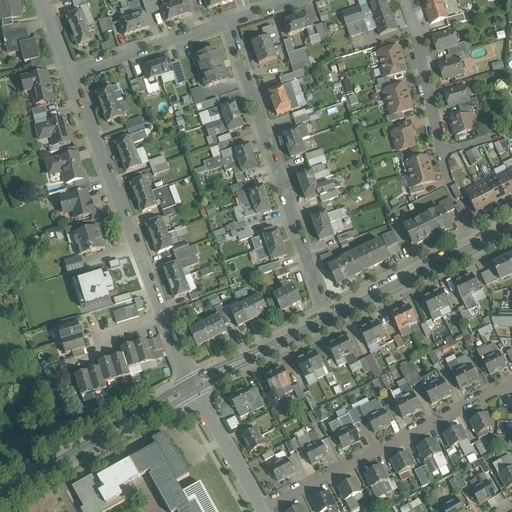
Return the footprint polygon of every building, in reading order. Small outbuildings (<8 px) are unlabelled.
[(0,0),(0,9),(2,22),(12,20),(21,18),(18,0),(0,0)] [(83,0),(71,0),(75,9),(85,6),(83,0)] [(128,5),(126,0),(121,2),(123,10),(121,11),(123,17),(121,17),(122,21),(119,22),(124,36),(137,32),(128,5)] [(150,1),(149,0),(142,0),(147,15),(154,13),(150,1)] [(156,0),(153,0),(150,1),(154,13),(160,11),(156,0)] [(172,0),(161,0),(164,8),(162,8),(166,23),(179,19),(174,4),(172,0)] [(183,1),(182,0),(172,0),(174,4),(179,19),(191,15),(187,0),(183,1)] [(218,0),(205,0),(208,9),(220,5),(218,0)] [(385,0),(367,0),(369,5),(370,5),(374,17),(390,11),(385,0)] [(440,0),(425,5),(431,24),(447,18),(444,11),(446,10),(444,3),(442,4),(440,0)] [(138,1),(128,5),(137,32),(149,28),(145,14),(142,14),(138,1)] [(361,9),(354,12),(357,22),(364,20),(361,9)] [(82,11),(67,17),(73,32),(88,26),(82,11)] [(374,17),(364,20),(368,32),(377,28),(380,36),(396,30),(390,11),(374,17)] [(322,21),(329,19),(326,12),(319,14),(322,21)] [(309,14),(296,18),(301,32),(306,30),(309,38),(316,36),(309,14)] [(296,18),(284,22),(289,36),(301,32),(296,18)] [(457,18),(447,21),(449,27),(459,24),(457,18)] [(112,29),(109,19),(104,21),(107,31),(112,29)] [(12,20),(2,22),(3,28),(13,26),(12,20)] [(364,20),(357,22),(361,34),(362,34),(368,32),(364,20)] [(357,22),(346,26),(350,38),(361,34),(357,22)] [(322,24),(315,27),(320,41),(327,39),(322,24)] [(88,26),(73,32),(78,46),(93,41),(88,26)] [(29,42),(28,34),(24,35),(23,31),(4,35),(7,52),(21,49),(24,63),(40,59),(35,40),(29,42)] [(453,32),(433,38),(437,52),(447,49),(457,46),(457,45),(457,43),(458,43),(459,41),(457,35),(455,34),(454,34),(453,32)] [(263,33),(252,37),(254,43),(265,39),(263,33)] [(254,43),(252,43),(256,54),(272,49),(268,38),(265,39),(254,43)] [(291,39),(284,41),(288,54),(295,52),(291,39)] [(457,46),(447,49),(449,56),(457,54),(467,51),(465,43),(457,45),(457,46)] [(386,45),(375,48),(376,54),(377,53),(388,50),(386,45)] [(388,50),(377,53),(381,66),(402,60),(398,47),(388,50)] [(295,52),(288,54),(292,67),(310,60),(306,48),(295,52)] [(217,49),(197,56),(202,72),(222,65),(217,49)] [(272,49),(256,54),(260,65),(276,59),(272,49)] [(449,56),(445,57),(447,63),(458,60),(457,54),(449,56)] [(169,59),(156,63),(161,77),(173,73),(169,59)] [(447,63),(439,65),(443,79),(449,77),(451,79),(454,78),(455,76),(463,73),(463,71),(465,68),(463,63),(461,62),(460,62),(459,59),(458,60),(447,63)] [(32,63),(33,69),(46,66),(45,60),(32,63)] [(310,60),(292,67),(294,73),(304,70),(312,67),(310,60)] [(402,60),(381,66),(381,68),(381,69),(382,75),(384,76),(385,78),(388,77),(406,72),(402,60)] [(495,70),(504,68),(502,61),(493,64),(495,70)] [(156,63),(144,67),(147,77),(149,81),(150,86),(157,83),(156,79),(161,77),(156,63)] [(222,65),(202,72),(208,88),(228,81),(222,65)] [(34,75),(47,72),(46,66),(33,69),(34,75)] [(187,80),(183,70),(178,71),(181,82),(187,80)] [(304,70),(294,73),(296,79),(306,76),(304,70)] [(34,87),(50,83),(47,72),(34,75),(21,78),(23,89),(34,87)] [(294,73),(280,78),(282,84),(296,79),(294,73)] [(157,83),(150,86),(149,81),(147,77),(143,78),(147,91),(148,94),(160,91),(157,83)] [(385,78),(377,81),(379,86),(390,83),(388,77),(385,78)] [(147,91),(143,78),(137,80),(141,93),(147,91)] [(141,93),(137,80),(130,83),(134,95),(141,93)] [(50,83),(34,87),(38,102),(36,103),(54,99),(50,83)] [(379,86),(375,88),(376,93),(384,91),(392,89),(390,83),(379,86)] [(283,87),(269,91),(273,104),(295,96),(291,84),(283,87)] [(119,85),(111,88),(117,102),(124,99),(119,85)] [(392,89),(384,91),(384,93),(384,95),(385,101),(387,102),(387,104),(408,98),(405,85),(392,89)] [(111,87),(96,93),(102,108),(117,102),(111,88),(111,87)] [(201,87),(190,91),(195,106),(201,104),(206,103),(201,87)] [(465,87),(445,93),(449,107),(458,104),(469,101),(468,99),(469,98),(471,96),(469,91),(467,89),(466,90),(465,87)] [(295,96),(273,104),(277,116),(299,108),(295,96)] [(206,103),(201,104),(203,110),(220,105),(218,98),(206,103)] [(408,98),(387,104),(391,116),(402,113),(412,110),(408,98)] [(477,98),(469,101),(458,104),(460,112),(472,108),(479,106),(477,98)] [(117,102),(102,108),(107,122),(122,117),(117,102)] [(235,102),(220,107),(209,112),(213,124),(239,115),(235,102)] [(45,107),(32,110),(34,117),(46,114),(45,107)] [(472,108),(460,112),(462,117),(470,115),(473,114),(472,108)] [(305,116),(304,111),(292,114),(294,120),(305,116)] [(402,113),(391,116),(386,117),(388,123),(403,119),(402,113)] [(46,114),(34,117),(35,123),(48,120),(46,114)] [(213,124),(210,124),(214,134),(228,130),(229,132),(243,127),(239,115),(213,124)] [(305,116),(294,120),(296,126),(308,122),(306,115),(305,116)] [(462,117),(451,121),(455,136),(475,130),(470,115),(462,117)] [(141,117),(125,123),(128,131),(144,125),(141,117)] [(63,118),(48,122),(48,124),(36,127),(39,141),(40,140),(40,137),(51,134),(54,146),(61,145),(73,142),(71,132),(67,133),(63,118)] [(410,123),(399,126),(400,130),(401,132),(412,129),(410,123)] [(144,125),(128,131),(130,137),(145,131),(145,132),(149,130),(146,124),(144,125)] [(305,126),(297,128),(283,133),(287,145),(301,141),(309,138),(305,126)] [(412,129),(401,132),(400,130),(392,133),(393,134),(391,136),(393,142),(395,143),(398,152),(415,147),(412,137),(414,136),(412,129)] [(130,137),(115,142),(121,157),(136,152),(133,144),(147,139),(145,132),(145,131),(130,137)] [(230,134),(219,138),(221,144),(232,140),(230,134)] [(232,140),(221,144),(223,150),(234,146),(232,140)] [(305,153),(301,141),(287,145),(291,157),(305,153)] [(499,142),(494,145),(499,155),(504,153),(499,142)] [(249,144),(221,154),(222,156),(204,163),(205,167),(207,172),(239,161),(253,156),(249,144)] [(54,146),(49,148),(50,154),(62,151),(61,145),(54,146)] [(77,147),(66,150),(68,155),(77,153),(77,154),(79,153),(77,147)] [(482,159),(476,148),(471,151),(476,162),(482,159)] [(317,151),(306,155),(308,161),(318,158),(319,158),(317,151)] [(471,151),(465,153),(471,164),(476,162),(471,151)] [(136,152),(121,157),(127,172),(141,167),(136,152)] [(68,155),(59,158),(60,159),(46,162),(49,173),(62,169),(66,184),(75,182),(86,179),(83,170),(82,170),(77,154),(77,153),(68,155)] [(414,153),(401,157),(403,164),(406,163),(416,160),(414,153)] [(253,156),(239,161),(241,167),(234,169),(236,176),(243,173),(257,169),(253,156)] [(164,157),(149,162),(152,169),(166,163),(164,157)] [(416,160),(406,163),(409,176),(430,170),(427,157),(416,160)] [(318,158),(308,161),(310,168),(320,164),(318,158)] [(455,160),(448,162),(450,168),(457,167),(455,160)] [(239,161),(207,172),(209,178),(234,169),(241,167),(239,161)] [(166,163),(152,169),(154,176),(169,170),(166,163)] [(311,170),(297,174),(301,187),(315,182),(316,182),(314,176),(327,172),(325,166),(311,170)] [(205,167),(195,171),(196,176),(207,172),(205,167)] [(430,170),(409,176),(413,188),(422,186),(434,182),(430,170)] [(234,176),(237,185),(246,182),(243,173),(236,176),(234,176)] [(511,181),(508,173),(497,178),(508,199),(511,197),(511,195),(511,194),(511,181)] [(316,182),(315,182),(317,188),(334,182),(332,176),(316,182)] [(146,178),(131,184),(137,198),(151,193),(146,178)] [(508,199),(497,178),(487,183),(487,184),(496,202),(502,199),(503,202),(508,199)] [(86,179),(75,182),(76,188),(89,185),(87,179),(86,179)] [(334,182),(317,188),(315,182),(301,187),(305,199),(319,194),(320,196),(331,192),(333,192),(333,191),(340,189),(338,181),(334,182)] [(234,196),(238,195),(237,194),(249,191),(246,182),(237,185),(231,187),(234,196)] [(487,184),(477,189),(487,210),(492,208),(491,205),(497,203),(496,202),(487,184)] [(76,188),(73,189),(75,195),(88,191),(88,192),(91,192),(89,185),(76,188)] [(462,197),(456,185),(450,188),(457,200),(462,197)] [(151,193),(137,198),(142,213),(157,207),(161,206),(174,200),(169,186),(151,193)] [(263,186),(249,191),(237,194),(238,195),(242,207),(267,198),(263,186)] [(422,186),(413,188),(409,189),(410,195),(424,191),(422,186)] [(477,189),(466,194),(476,213),(481,210),(482,213),(487,210),(477,189)] [(75,195),(61,198),(64,210),(74,208),(76,216),(83,214),(84,217),(96,214),(93,206),(91,206),(88,192),(88,191),(75,195)] [(331,192),(320,196),(322,203),(333,199),(331,192)] [(267,198),(242,207),(246,219),(257,215),(272,210),(267,198)] [(450,198),(439,204),(441,209),(442,209),(445,214),(456,209),(454,207),(450,198)] [(174,200),(161,206),(163,212),(176,207),(174,200)] [(176,207),(163,212),(165,218),(179,213),(176,207)] [(441,209),(404,228),(414,246),(452,228),(445,214),(442,209),(441,209)] [(325,212),(311,216),(315,229),(329,224),(342,220),(342,218),(339,219),(337,213),(339,212),(339,211),(327,216),(325,212)] [(257,215),(246,219),(247,221),(236,225),(239,231),(249,227),(260,224),(257,215)] [(162,219),(146,225),(152,240),(152,239),(167,234),(162,219)] [(329,224),(315,229),(319,241),(334,236),(329,224)] [(77,225),(65,229),(66,234),(78,231),(77,225)] [(76,245),(100,238),(100,236),(101,235),(99,226),(73,234),(76,245)] [(186,227),(175,231),(178,240),(189,237),(186,227)] [(239,231),(232,233),(233,238),(239,237),(240,242),(253,238),(249,227),(239,231)] [(275,229),(265,233),(263,234),(267,248),(282,243),(278,229),(275,230),(275,229)] [(350,232),(337,237),(340,244),(353,239),(350,232)] [(393,232),(381,237),(387,248),(398,243),(393,232)] [(167,234),(152,239),(158,254),(172,249),(173,249),(173,248),(167,234)] [(189,237),(178,240),(180,245),(173,248),(173,249),(172,249),(175,255),(189,249),(188,244),(191,242),(189,237)] [(100,238),(76,245),(79,255),(90,252),(90,253),(93,252),(104,249),(100,238)] [(380,241),(353,254),(362,273),(390,259),(380,241)] [(267,248),(255,252),(259,262),(271,258),(272,261),(274,260),(275,261),(285,258),(284,257),(287,256),(282,243),(267,248)] [(175,255),(174,255),(177,263),(193,257),(192,255),(198,253),(195,247),(189,249),(175,255)] [(331,253),(320,257),(324,270),(328,268),(335,265),(331,253)] [(335,265),(328,268),(337,285),(362,273),(353,254),(341,259),(342,261),(335,265)] [(177,263),(163,268),(169,283),(184,278),(184,277),(182,270),(196,265),(193,257),(177,263)] [(511,262),(509,257),(493,265),(500,280),(511,273),(511,262)] [(81,258),(65,262),(68,274),(77,272),(85,269),(84,269),(81,258)] [(280,262),(259,269),(261,276),(274,272),(282,269),(280,262)] [(211,267),(200,271),(203,277),(213,273),(211,267)] [(282,269),(274,272),(277,278),(290,274),(287,267),(282,269)] [(85,269),(77,272),(81,284),(94,280),(90,268),(84,269),(85,269)] [(492,269),(486,272),(492,283),(498,281),(492,269)] [(486,272),(481,275),(486,286),(492,283),(486,272)] [(474,279),(472,275),(463,279),(471,295),(480,291),(478,287),(479,287),(474,279)] [(102,285),(83,291),(87,307),(117,298),(112,282),(110,278),(101,281),(102,285)] [(184,278),(169,283),(175,298),(190,293),(184,278)] [(463,279),(454,283),(456,288),(455,288),(459,296),(460,296),(465,306),(468,312),(477,308),(471,295),(463,279)] [(293,285),(291,280),(281,285),(283,290),(292,308),(302,303),(293,285)] [(283,291),(274,296),(274,295),(273,295),(275,299),(280,309),(282,313),(282,312),(291,307),(291,308),(292,308),(283,290),(283,291)] [(440,290),(431,295),(439,311),(448,307),(446,302),(447,302),(443,294),(442,294),(440,290)] [(201,291),(190,296),(192,301),(203,296),(201,291)] [(75,294),(68,296),(70,303),(73,312),(80,309),(75,294)] [(431,295),(422,299),(424,303),(424,304),(428,312),(428,311),(434,322),(442,318),(439,311),(431,295)] [(250,300),(248,296),(237,301),(240,306),(248,322),(258,318),(251,302),(250,301),(250,300)] [(140,298),(134,299),(136,305),(138,311),(143,309),(140,298)] [(268,313),(261,298),(251,302),(258,318),(268,313)] [(280,309),(275,299),(270,302),(275,312),(280,309)] [(136,305),(130,307),(134,318),(139,317),(138,311),(136,305)] [(220,305),(214,308),(217,313),(223,310),(220,305)] [(241,307),(231,312),(238,327),(248,322),(240,306),(241,307)] [(415,318),(411,310),(409,306),(400,310),(408,327),(417,322),(415,318)] [(465,306),(458,309),(465,323),(472,319),(468,312),(465,306)] [(130,307),(124,309),(128,320),(134,318),(130,307)] [(124,309),(119,310),(122,322),(128,320),(124,309)] [(119,310),(113,312),(115,318),(117,324),(122,322),(119,310)] [(223,310),(217,313),(219,316),(224,326),(230,324),(223,310)] [(408,327),(400,310),(391,315),(393,319),(392,319),(396,327),(397,327),(402,337),(411,332),(408,327)] [(80,316),(61,322),(63,328),(78,323),(82,322),(80,316)] [(219,316),(209,321),(217,338),(228,333),(224,326),(219,316)] [(500,318),(492,318),(492,320),(494,325),(500,326),(500,318)] [(511,318),(500,318),(500,326),(511,326),(511,318)] [(209,321),(199,326),(207,343),(217,338),(209,321)] [(379,326),(377,322),(368,326),(376,342),(385,338),(383,334),(384,333),(380,326),(379,326)] [(63,328),(58,329),(62,342),(82,336),(78,323),(63,328)] [(430,332),(426,323),(421,326),(425,334),(430,332)] [(199,326),(189,331),(197,348),(207,343),(199,326)] [(368,326),(359,330),(361,335),(364,343),(365,342),(367,347),(376,342),(368,326)] [(491,326),(478,330),(480,335),(493,331),(491,326)] [(399,335),(394,338),(399,349),(404,346),(399,335)] [(82,336),(62,342),(66,355),(72,353),(83,349),(86,348),(82,336)] [(346,337),(337,342),(345,358),(349,367),(357,363),(352,354),(354,353),(352,349),(348,341),(346,337)] [(150,341),(147,342),(153,361),(166,357),(160,338),(155,339),(159,350),(153,352),(150,341)] [(155,339),(150,341),(153,352),(159,350),(155,339)] [(147,341),(134,345),(140,365),(153,361),(147,342),(147,341)] [(456,341),(449,344),(451,350),(458,346),(456,341)] [(337,342),(328,346),(330,350),(329,351),(333,358),(334,358),(336,362),(345,358),(337,342)] [(449,344),(441,348),(444,354),(451,350),(449,344)] [(134,345),(122,349),(124,355),(128,369),(140,365),(134,345)] [(487,348),(487,349),(491,357),(498,372),(506,367),(504,363),(506,362),(503,356),(501,357),(495,345),(487,348)] [(491,357),(487,349),(487,348),(486,346),(477,351),(481,360),(482,360),(484,365),(483,366),(486,373),(488,372),(490,376),(498,372),(491,357)] [(83,349),(72,353),(74,359),(85,355),(83,349)] [(420,351),(412,355),(414,361),(423,357),(422,356),(420,351)] [(434,351),(429,354),(434,366),(440,363),(434,351)] [(314,353),(305,357),(313,373),(322,369),(320,365),(321,365),(317,357),(316,357),(314,353)] [(124,355),(111,359),(117,380),(130,376),(128,369),(124,355)] [(470,365),(466,356),(457,361),(469,386),(478,381),(476,377),(477,377),(473,369),(472,369),(470,365)] [(305,357),(296,362),(298,366),(302,374),(304,378),(313,373),(305,357)] [(111,359),(99,363),(100,369),(105,383),(117,380),(111,359)] [(365,359),(359,362),(365,375),(371,372),(365,359)] [(469,386),(457,361),(448,365),(452,374),(454,378),(453,379),(458,387),(460,391),(469,386)] [(422,382),(412,362),(406,365),(416,385),(422,382)] [(416,385),(406,365),(400,368),(408,385),(409,385),(410,388),(416,385)] [(285,372),(283,368),(274,372),(285,395),(293,391),(291,388),(290,385),(291,384),(289,380),(285,372)] [(100,369),(88,372),(94,392),(107,389),(105,383),(100,369)] [(444,383),(438,371),(428,375),(441,400),(450,396),(448,392),(449,391),(445,383),(444,383)] [(88,372),(75,376),(81,396),(84,395),(86,402),(96,399),(94,392),(88,372)] [(285,395),(274,372),(264,377),(266,381),(265,381),(270,390),(272,393),(277,403),(278,402),(286,398),(285,395)] [(441,400),(428,375),(423,378),(424,382),(422,385),(426,392),(425,393),(429,401),(430,401),(432,405),(441,400)] [(385,379),(379,381),(385,392),(390,390),(385,379)] [(299,384),(293,387),(298,398),(304,395),(299,384)] [(410,388),(409,385),(408,385),(400,390),(404,398),(412,415),(422,410),(420,406),(416,397),(415,398),(410,388)] [(248,392),(246,388),(238,392),(245,407),(248,405),(251,413),(264,406),(256,389),(248,392)] [(404,398),(400,390),(392,393),(392,392),(391,393),(395,403),(397,407),(396,407),(401,416),(401,415),(403,419),(404,419),(412,415),(404,398)] [(310,391),(304,393),(311,410),(317,408),(310,391)] [(245,407),(238,392),(230,396),(232,400),(230,401),(233,408),(235,407),(240,418),(249,414),(245,407)] [(272,393),(266,397),(272,409),(279,406),(278,402),(277,403),(272,393)] [(384,411),(378,400),(370,404),(382,429),(390,425),(388,421),(390,420),(387,414),(385,415),(383,411),(384,411)] [(382,429),(370,404),(360,409),(365,420),(365,421),(367,420),(369,423),(367,424),(370,430),(372,430),(374,434),(383,429),(382,429)] [(322,407),(315,411),(321,422),(327,419),(322,407)] [(359,407),(353,410),(360,423),(365,420),(360,409),(359,407)] [(360,423),(353,410),(347,413),(348,415),(349,415),(354,426),(360,423)] [(486,413),(478,417),(485,431),(493,427),(492,425),(493,425),(489,418),(488,418),(486,413)] [(354,426),(349,415),(348,415),(339,420),(351,445),(359,441),(357,437),(359,436),(356,430),(354,431),(352,427),(354,426)] [(236,417),(227,421),(232,430),(240,426),(236,417)] [(478,417),(470,421),(472,426),(475,434),(476,434),(478,439),(487,435),(485,431),(478,417)] [(351,445),(339,420),(331,424),(336,435),(338,439),(336,440),(339,446),(341,445),(343,449),(351,445)] [(462,431),(460,426),(452,430),(459,444),(465,457),(473,453),(466,439),(467,438),(463,431),(462,431)] [(256,429),(252,431),(251,430),(245,433),(246,435),(242,437),(246,445),(260,437),(256,429)] [(459,444),(452,430),(444,434),(446,439),(450,447),(451,448),(459,444)] [(320,443),(315,432),(307,436),(320,461),(328,457),(326,453),(327,452),(324,446),(323,446),(321,442),(320,443)] [(200,511),(195,503),(189,506),(183,494),(177,483),(189,476),(165,434),(153,441),(156,446),(99,478),(96,474),(72,488),(84,509),(81,510),(81,511),(107,511),(136,496),(130,484),(150,473),(152,476),(150,477),(169,511),(200,511)] [(320,461),(307,436),(298,440),(297,441),(302,452),(304,451),(306,454),(304,455),(307,462),(309,461),(311,465),(320,461)] [(260,437),(246,445),(251,453),(255,450),(256,452),(261,449),(261,447),(264,445),(260,437)] [(297,438),(290,442),(295,451),(297,454),(302,452),(297,441),(298,440),(297,438)] [(436,445),(433,440),(426,444),(439,470),(447,466),(443,458),(441,459),(438,455),(440,454),(440,452),(437,444),(436,445)] [(290,441),(285,444),(290,454),(295,451),(290,441)] [(480,441),(475,443),(481,455),(486,452),(480,441)] [(426,444),(417,447),(420,452),(419,453),(423,460),(424,460),(424,462),(424,463),(425,463),(426,466),(427,466),(432,473),(439,470),(426,444)] [(272,450),(262,456),(265,462),(275,456),(272,450)] [(503,459),(499,451),(495,451),(500,460),(503,459)] [(409,458),(407,453),(399,457),(406,470),(414,466),(413,465),(414,464),(410,457),(409,458)] [(511,462),(508,456),(503,459),(500,460),(511,480),(511,462)] [(399,457),(391,460),(394,465),(393,466),(397,473),(398,473),(398,474),(400,473),(406,470),(399,457)] [(289,463),(287,459),(279,463),(286,477),(294,473),(292,469),(293,469),(290,462),(289,463)] [(490,472),(482,459),(473,464),(476,469),(480,467),(485,474),(490,472)] [(511,486),(511,480),(500,460),(493,465),(500,477),(499,477),(504,485),(507,490),(511,486)] [(279,463),(271,467),(273,471),(271,472),(274,478),(276,477),(278,482),(286,478),(286,477),(279,463)] [(383,471),(381,466),(373,470),(385,495),(392,492),(386,480),(387,480),(387,478),(384,471),(383,471)] [(426,466),(421,468),(425,477),(432,473),(427,466),(426,466)] [(421,468),(415,471),(423,487),(429,484),(425,477),(421,468)] [(385,495),(373,470),(365,474),(367,479),(370,487),(371,486),(377,499),(385,495)] [(489,486),(483,475),(475,479),(487,500),(488,500),(495,496),(493,492),(495,491),(491,485),(489,486)] [(461,476),(455,479),(461,490),(467,487),(461,476)] [(357,484),(354,479),(346,483),(353,497),(361,493),(360,491),(361,491),(357,483),(357,484)] [(455,479),(449,482),(456,494),(461,490),(455,479)] [(487,500),(475,479),(470,482),(474,489),(471,491),(473,495),(472,496),(475,502),(477,501),(479,505),(480,505),(487,500)] [(346,483),(338,487),(341,492),(340,492),(344,500),(345,499),(350,511),(352,511),(359,509),(353,497),(346,483)] [(216,511),(201,484),(183,494),(189,506),(195,503),(200,511),(216,511)] [(330,497),(328,492),(320,496),(327,510),(327,511),(337,511),(335,506),(334,505),(335,504),(331,497),(330,497)] [(322,511),(327,510),(320,496),(312,500),(315,505),(314,505),(316,511),(322,511)] [(460,503),(457,499),(449,504),(454,511),(464,511),(463,509),(465,508),(461,502),(460,503)]
